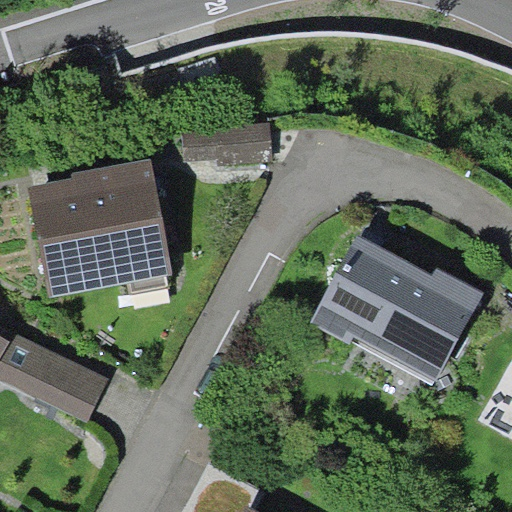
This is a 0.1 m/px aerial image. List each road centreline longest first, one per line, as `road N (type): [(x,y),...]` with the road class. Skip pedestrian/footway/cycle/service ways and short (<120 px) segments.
road 1 (residential): [(107,511),(203,330),(290,199),(321,180),(360,171),(402,177),(443,193),(511,240)]
road 2 (residential): [(0,52),(182,0)]
